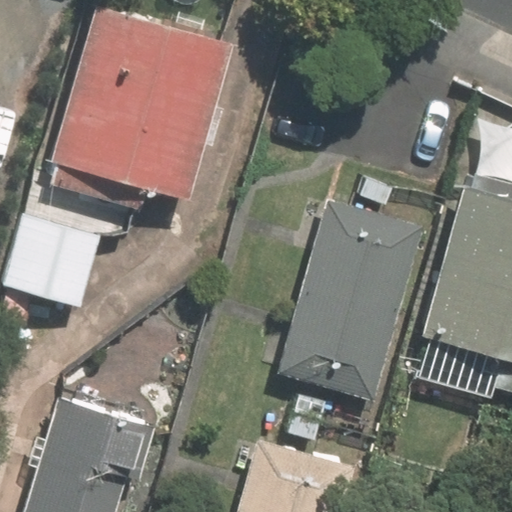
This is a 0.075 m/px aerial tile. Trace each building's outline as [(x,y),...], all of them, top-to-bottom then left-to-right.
[(239,29),(139,0),(95,0),(52,151),(193,191),(239,29)] [(511,180),(470,169),(428,318),(511,341),(511,180)] [(429,216),(331,187),(280,361),(378,389),(429,216)] [(102,227),(27,205),(5,279),(80,301),(102,227)] [(30,511),(115,511),(126,474),(143,479),(162,412),(66,385),(30,511)] [(344,511),(359,459),(260,431),(237,511),(344,511)]
